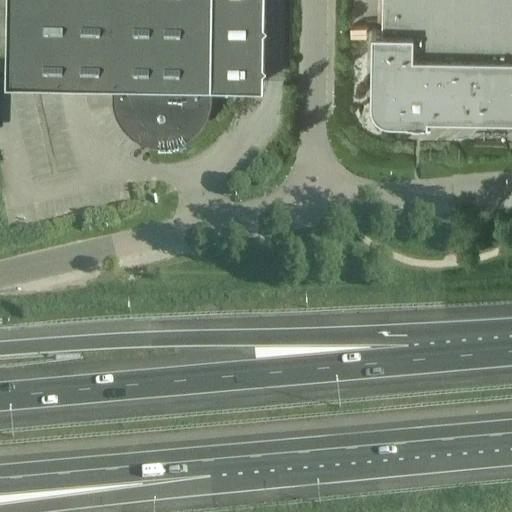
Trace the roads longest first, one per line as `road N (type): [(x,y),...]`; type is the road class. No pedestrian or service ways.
road 1 (motorway): [(410,360),(256,338),(0,347)]
road 2 (motorway): [(410,360),(0,396)]
road 3 (unclassified): [(0,276),(311,204)]
road 4 (motorway): [(215,461),(511,435)]
road 5 (motorway): [(0,509),(112,496),(215,461)]
road 6 (motorway): [(0,480),(215,461)]
road 7 (unclassified): [(311,204),(314,0)]
road 8 (unclassified): [(311,204),(511,186)]
